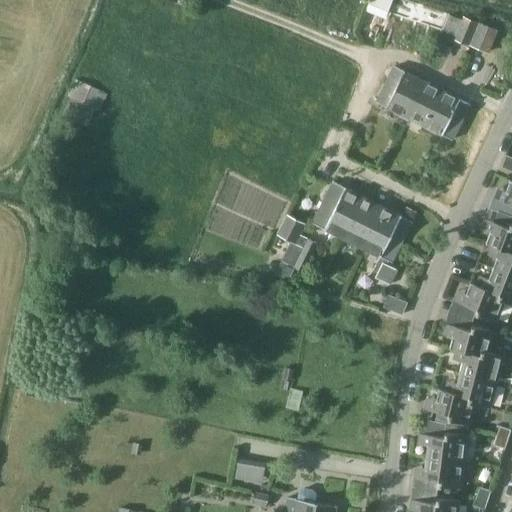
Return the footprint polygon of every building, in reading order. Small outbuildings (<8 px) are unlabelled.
[(412,0),(390,0),(383,18),(404,27),(415,1),(412,0)] [(443,13),(415,1),(404,27),(432,39),(443,13)] [(442,31),(454,36),(461,19),(449,15),(442,31)] [(453,39),(468,45),(477,22),(462,16),(461,19),(454,36),(453,39)] [(479,17),(477,22),(468,45),(489,54),(499,25),(479,17)] [(376,101),(402,114),(419,80),(394,67),(376,101)] [(402,114),(427,127),(445,92),(419,80),(402,114)] [(427,127),(452,140),(469,105),(445,92),(427,127)] [(511,181),(510,180),(502,202),(511,205),(511,181)] [(348,219),(360,195),(335,183),(312,222),(342,237),(350,220),(348,219)] [(412,222),(360,195),(348,219),(350,220),(342,237),(391,262),(412,222)] [(511,217),(498,212),(486,243),(500,249),(511,253),(511,217)] [(287,215),(277,235),(303,248),(307,239),(300,235),(305,224),(287,215)] [(318,244),(307,239),(303,248),(300,253),(311,258),(318,244)] [(511,253),(500,249),(492,269),(511,275),(511,253)] [(311,258),(300,253),(294,267),(304,273),(311,258)] [(389,284),(396,270),(382,263),(375,277),(389,284)] [(511,275),(492,269),(485,288),(502,294),(500,300),(503,302),(511,304),(511,275)] [(485,288),(470,282),(462,304),(476,309),(475,314),(495,322),(503,302),(500,300),(502,294),(485,288)] [(455,326),(450,348),(464,352),(483,357),(485,351),(488,352),(493,331),(472,326),(470,330),(455,326)] [(483,357),(464,352),(459,373),(496,382),(503,356),(488,352),(485,351),(483,357)] [(496,382),(459,373),(454,393),(471,397),(470,403),(474,404),(489,408),(496,382)] [(454,393),(439,389),(433,411),(448,415),(447,419),(469,425),(474,404),(470,403),(471,397),(454,393)] [(499,426),(496,435),(508,439),(511,429),(499,426)] [(429,435),(426,456),(464,461),(467,435),(445,432),(444,437),(429,435)] [(508,439),(496,435),(493,445),(505,448),(508,439)] [(464,461),(426,456),(423,479),(439,481),(438,485),(460,488),(464,461)] [(479,487),(476,496),(488,500),(491,491),(479,487)] [(284,511),(334,511),(336,506),(315,502),(315,494),(312,490),(304,488),(300,490),(298,494),(297,499),(286,498),(284,511)] [(488,500),(476,496),(473,506),(485,509),(488,500)] [(420,501),(418,511),(457,511),(458,501),(436,498),(436,503),(420,501)]
